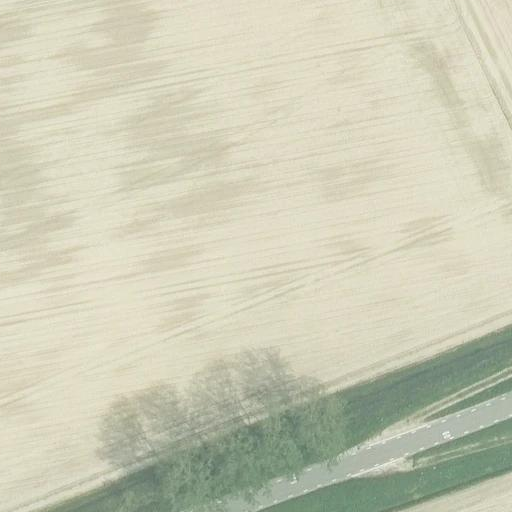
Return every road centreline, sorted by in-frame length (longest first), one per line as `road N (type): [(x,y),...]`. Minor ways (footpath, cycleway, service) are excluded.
road 1 (track): [(511,439),(418,464),(366,460),(415,419),(511,371)]
road 2 (tertiary): [(511,406),(223,511)]
